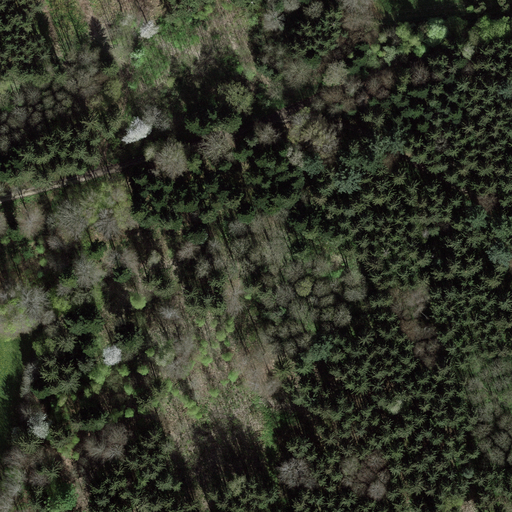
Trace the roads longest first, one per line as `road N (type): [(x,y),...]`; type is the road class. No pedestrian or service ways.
road 1 (track): [(0,200),(273,118)]
road 2 (track): [(273,118),(420,59),(487,20),(511,16)]
road 3 (track): [(273,118),(336,120),(378,133),(433,174),(511,205)]
